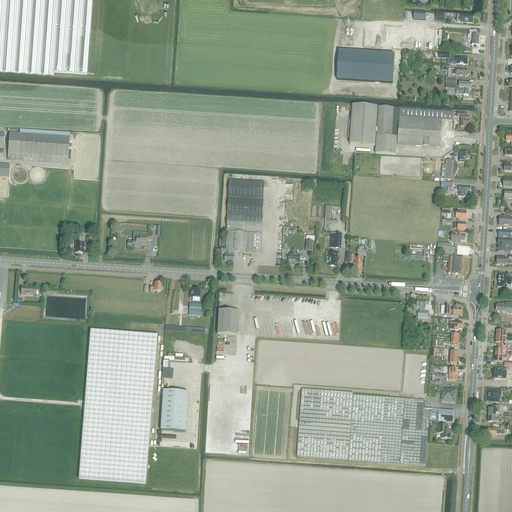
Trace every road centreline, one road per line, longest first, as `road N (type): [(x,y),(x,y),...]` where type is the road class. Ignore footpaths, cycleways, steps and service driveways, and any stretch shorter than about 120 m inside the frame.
road 1 (tertiary): [(480,292),(0,259)]
road 2 (tertiary): [(465,511),(480,292)]
road 3 (tertiary): [(480,292),(489,119)]
